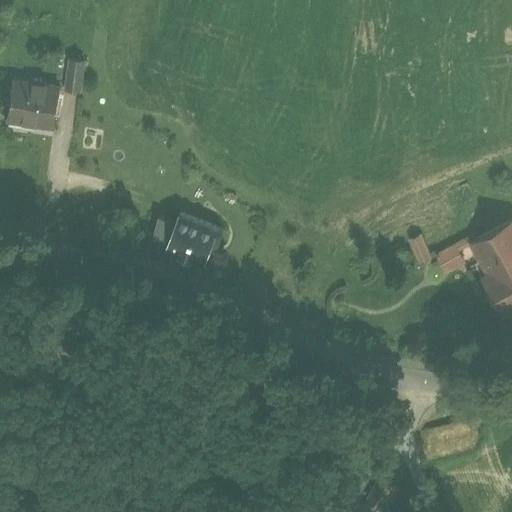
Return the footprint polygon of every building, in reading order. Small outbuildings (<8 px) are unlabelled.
[(65,60),(60,92),(75,94),(80,62),(65,60)] [(58,87),(12,80),(4,129),(51,136),(58,87)] [(219,232),(179,216),(175,226),(165,250),(164,255),(204,271),(219,232)] [(511,222),(509,216),(432,257),(441,275),(472,258),(481,274),(475,277),(492,310),(498,307),(511,332),(511,222)] [(165,250),(175,226),(156,218),(146,243),(165,250)] [(423,235),(413,238),(421,264),(432,260),(423,235)] [(470,415),(432,425),(439,450),(477,440),(470,415)] [(389,511),(404,497),(390,483),(366,505),(372,511),(389,511)]
